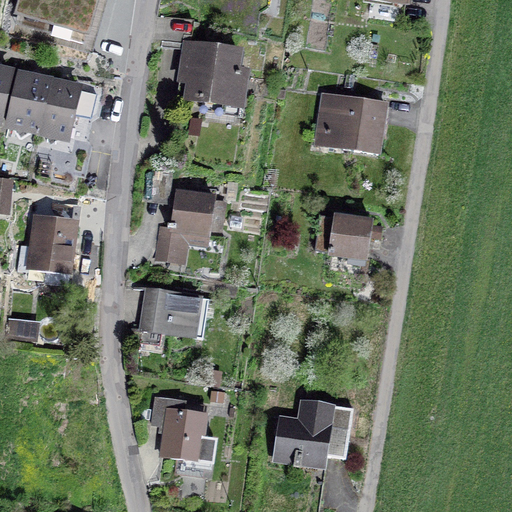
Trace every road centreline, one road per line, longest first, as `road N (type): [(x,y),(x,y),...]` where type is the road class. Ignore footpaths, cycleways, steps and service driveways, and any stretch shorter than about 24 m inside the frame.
road 1 (residential): [(368,511),(445,0)]
road 2 (residential): [(148,0),(116,209),(107,354),(137,511)]
